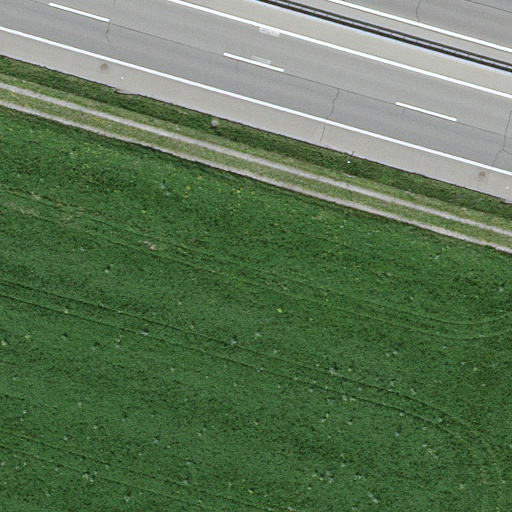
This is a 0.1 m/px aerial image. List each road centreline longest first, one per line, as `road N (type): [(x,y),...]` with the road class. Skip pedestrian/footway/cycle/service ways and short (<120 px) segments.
road 1 (track): [(511,255),(0,92)]
road 2 (motorway): [(38,0),(511,134)]
